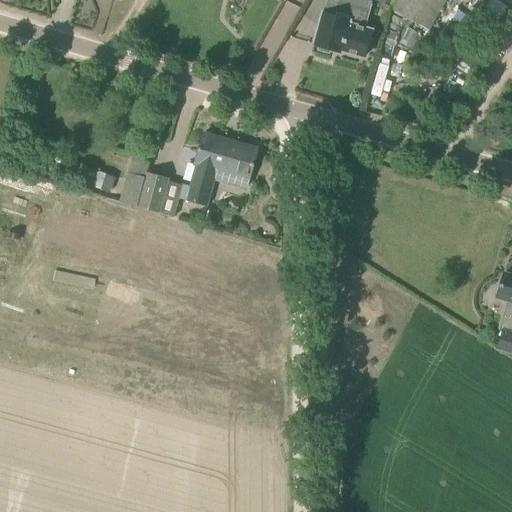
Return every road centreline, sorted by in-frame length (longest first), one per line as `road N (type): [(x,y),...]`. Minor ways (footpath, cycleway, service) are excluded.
road 1 (tertiary): [(511,172),(0,23)]
road 2 (track): [(299,511),(293,106)]
